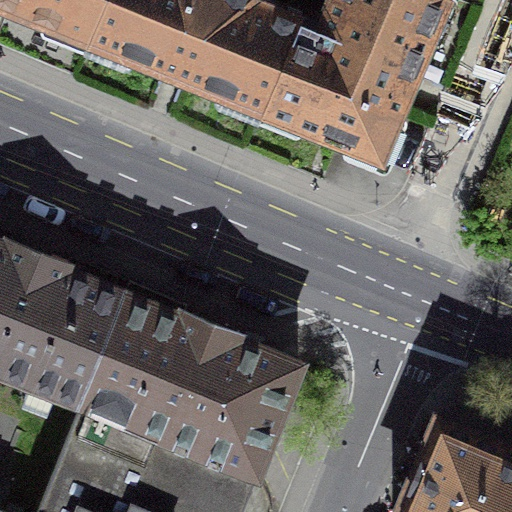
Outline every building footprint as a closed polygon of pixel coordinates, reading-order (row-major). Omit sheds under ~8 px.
[(0,0),(44,18),(46,14),(90,31),(102,0),(0,0)] [(102,0),(90,31),(133,48),(131,53),(175,71),(220,88),(222,84),(264,101),(301,10),(276,0),(102,0)] [(327,0),(311,38),(295,31),(303,11),(301,10),(264,101),(304,117),(302,121),(369,148),(381,153),(406,94),(431,35),(428,34),(441,0),(327,0)] [(0,365),(82,398),(126,290),(68,267),(70,263),(40,251),(10,239),(8,243),(0,239),(0,365)] [(128,291),(126,290),(82,398),(85,399),(85,398),(255,466),(256,466),(298,361),(240,337),(241,333),(212,322),(183,310),(182,314),(128,293),(128,291)] [(85,399),(82,398),(36,511),(236,511),(255,466),(85,398),(85,399)] [(504,511),(511,493),(511,444),(484,433),(439,413),(396,511),(504,511)]
